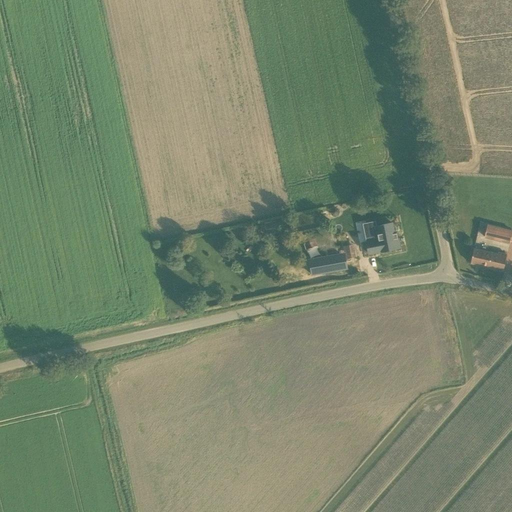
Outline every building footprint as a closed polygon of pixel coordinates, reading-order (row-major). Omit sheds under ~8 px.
[(395,240),(392,223),(376,225),(379,238),(367,241),(369,253),(381,251),(400,247),(398,239),(395,240)] [(508,247),(511,233),(496,229),(493,243),(508,247)] [(282,261),(318,252),(313,234),(278,243),(282,261)] [(498,254),(474,248),(470,263),(503,270),(507,254),(498,252),(498,254)] [(333,255),(309,260),(312,274),(336,270),(336,269),(333,256),(333,255)]
